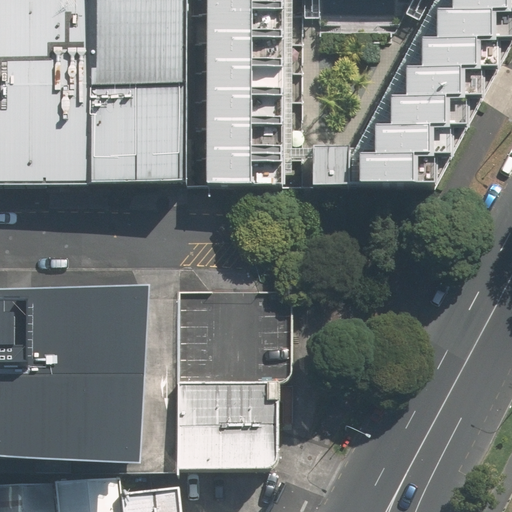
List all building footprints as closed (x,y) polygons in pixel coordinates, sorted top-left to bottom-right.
[(188,0),(0,0),(0,189),(186,192),(188,0)] [(209,0),(209,16),(290,18),(290,0),(209,0)] [(511,0),(452,0),(452,20),(510,21),(511,20),(511,0)] [(209,16),(208,44),(289,46),(290,18),(209,16)] [(437,20),(437,48),(493,49),(510,49),(510,21),(452,20),(437,20)] [(208,44),(208,73),(288,75),(289,46),(208,44)] [(421,48),(420,76),(479,77),(493,77),(493,49),(437,48),(421,48)] [(208,73),(207,101),(288,103),(288,75),(208,73)] [(406,76),(406,104),(463,105),(479,105),(479,77),(420,76),(406,76)] [(207,101),(206,130),(287,132),(288,103),(207,101)] [(390,104),(390,133),(449,134),(463,134),(463,105),(406,104),(390,104)] [(206,130),(206,158),(287,160),(287,132),(206,130)] [(376,133),(375,161),(432,162),(448,163),(449,134),(390,133),(376,133)] [(312,152),(311,187),(349,188),(350,152),(312,152)] [(206,158),(205,187),(286,189),(287,160),(206,158)] [(359,161),(359,189),(431,190),(432,162),(375,161),(359,161)] [(151,291),(0,294),(0,463),(142,470),(142,452),(151,291)] [(279,379),(178,380),(178,470),(279,470),(279,379)] [(61,508),(61,511),(121,511),(120,494),(119,484),(59,490),(61,508)] [(120,494),(121,511),(184,511),(182,488),(120,494)]
